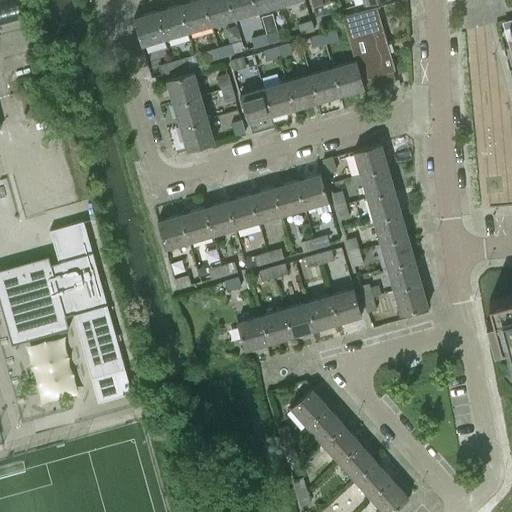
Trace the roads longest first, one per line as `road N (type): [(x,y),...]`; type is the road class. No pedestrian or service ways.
road 1 (residential): [(439,103),(155,188),(94,0)]
road 2 (residential): [(470,332),(388,354),(349,378),(464,507),(495,482)]
road 3 (residential): [(495,482),(470,332)]
road 4 (residential): [(457,253),(439,103)]
